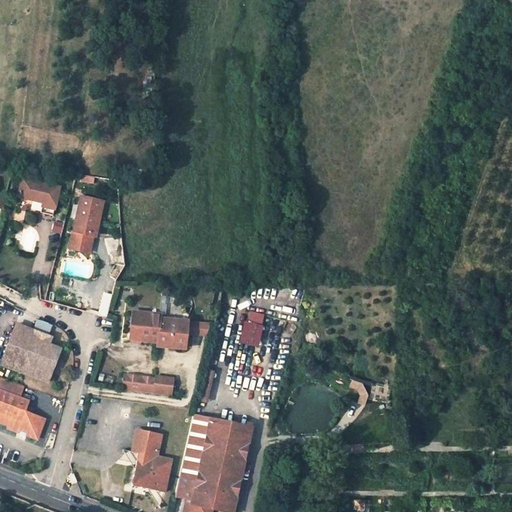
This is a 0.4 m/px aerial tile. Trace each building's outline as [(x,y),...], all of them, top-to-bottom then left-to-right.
[(53,213),(59,185),(22,177),(18,195),(43,201),(41,210),(53,213)] [(103,200),(81,195),(71,238),(69,244),(69,246),(89,251),(93,234),(95,234),(103,200)] [(132,338),(158,342),(161,317),(161,313),(134,311),(132,338)] [(188,320),(161,317),(158,342),(158,345),(185,348),(187,332),(208,334),(211,322),(194,320),(194,314),(189,313),(188,320)] [(262,343),(266,322),(248,318),(238,316),(226,370),(236,373),(244,339),(262,343)] [(1,365),(48,383),(61,350),(50,346),(52,338),(16,324),(1,365)] [(217,336),(212,335),(206,363),(211,364),(217,336)] [(214,370),(205,368),(202,380),(199,397),(198,399),(207,401),(214,370)] [(153,393),(155,378),(124,375),(122,389),(153,393)] [(173,377),(155,376),(155,378),(153,393),(171,395),(173,377)] [(0,381),(0,423),(7,426),(6,429),(18,434),(17,436),(25,439),(26,437),(37,441),(45,421),(26,413),(29,403),(20,399),(24,387),(1,379),(0,381)] [(225,511),(235,511),(254,426),(213,417),(195,413),(177,495),(190,497),(190,498),(186,511),(213,511),(214,510),(225,511)] [(139,453),(133,485),(166,493),(173,459),(158,456),(163,434),(137,429),(132,451),(139,453)]
